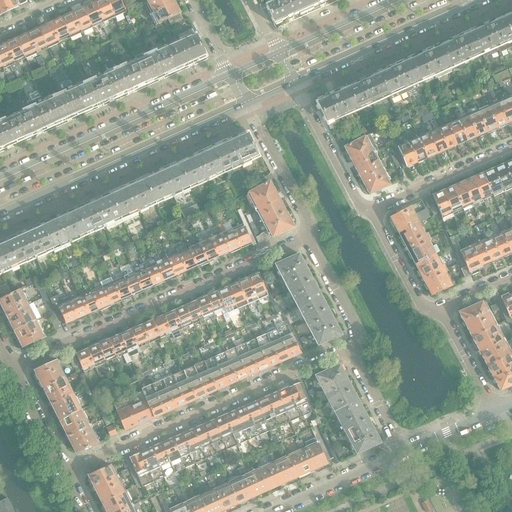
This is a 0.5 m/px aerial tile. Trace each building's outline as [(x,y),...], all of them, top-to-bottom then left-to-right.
[(17,7),(19,6),(15,0),(2,0),(0,1),(0,15),(17,7)] [(114,18),(106,0),(99,0),(94,3),(108,34),(111,33),(108,25),(109,25),(107,21),(114,18)] [(128,16),(121,2),(120,0),(106,0),(114,18),(122,14),(124,18),(126,17),(129,25),(131,23),(128,16)] [(179,11),(177,7),(176,7),(172,0),(154,0),(146,5),(156,25),(168,19),(179,13),(179,11)] [(273,3),(266,7),(273,22),(274,25),(275,24),(276,24),(276,25),(281,22),(281,21),(287,19),(288,20),(288,19),(291,18),(292,18),(293,17),(293,16),(298,14),(299,13),(300,15),(307,12),(301,0),(274,0),(272,1),(273,3)] [(301,0),(307,12),(313,9),(312,7),(313,7),(319,4),(319,5),(320,5),(323,4),(324,3),(325,3),(324,2),(325,2),(324,2),(328,0),(331,0),(332,0),(301,0)] [(108,34),(94,3),(83,8),(92,28),(99,25),(101,29),(103,28),(106,35),(108,34)] [(92,28),(83,8),(71,13),(81,33),(92,28)] [(81,33),(71,13),(60,18),(70,38),(81,33)] [(170,25),(182,19),(179,13),(168,19),(170,25)] [(511,14),(510,16),(509,14),(504,17),(504,18),(503,19),(511,39),(511,14)] [(70,38),(60,18),(49,23),(58,43),(70,38)] [(511,39),(503,19),(502,20),(501,18),(495,20),(496,22),(491,25),(490,24),(489,24),(484,26),(484,27),(479,30),(478,28),(473,31),(473,32),(472,33),(481,53),(511,39)] [(58,43),(49,23),(38,29),(48,48),(58,43)] [(48,48),(38,29),(27,34),(36,54),(48,48)] [(203,50),(199,42),(200,41),(198,37),(197,37),(196,35),(196,36),(195,34),(192,29),(178,36),(180,40),(173,43),(174,45),(166,48),(166,47),(165,47),(175,70),(176,69),(177,71),(182,68),(182,67),(183,66),(187,64),(187,65),(193,63),(194,62),(193,61),(197,59),(197,60),(198,59),(199,61),(205,58),(204,57),(205,56),(205,54),(203,49),(203,50)] [(481,53),(472,33),(471,34),(470,32),(464,34),(465,36),(460,39),(459,38),(453,40),(453,41),(448,44),(447,42),(442,44),(442,46),(441,47),(450,67),(481,53)] [(36,54),(27,34),(16,39),(25,59),(36,54)] [(25,59),(16,39),(5,44),(20,75),(22,74),(19,67),(20,66),(18,62),(25,59)] [(0,46),(0,61),(1,64),(4,69),(10,66),(16,79),(21,77),(20,75),(5,44),(0,46)] [(450,67),(441,47),(440,47),(439,46),(433,48),(434,50),(429,52),(428,51),(427,52),(422,54),(422,55),(417,58),(416,56),(411,58),(411,60),(410,61),(419,81),(436,74),(438,78),(452,71),(450,67)] [(175,70),(165,47),(163,48),(164,50),(157,53),(156,51),(143,57),(144,59),(136,62),(135,60),(134,61),(145,83),(146,83),(147,84),(152,82),(152,80),(153,80),(152,80),(157,78),(157,79),(163,76),(163,75),(167,73),(168,73),(169,74),(174,72),(174,70),(175,70)] [(419,81),(410,61),(409,61),(408,60),(402,62),(403,64),(398,67),(397,66),(391,68),(391,69),(386,72),(385,70),(380,72),(381,74),(379,75),(388,95),(390,100),(406,93),(404,88),(419,81)] [(145,83),(134,61),(133,61),(134,63),(126,67),(125,65),(113,71),(113,73),(106,76),(105,74),(104,74),(114,97),(116,96),(116,98),(122,96),(121,94),(122,94),(122,93),(126,91),(127,92),(133,90),(133,89),(137,87),(138,87),(139,88),(144,86),(143,84),(145,83)] [(114,97),(104,74),(103,75),(104,77),(96,80),(95,78),(83,84),(84,86),(76,89),(75,88),(74,88),(84,111),(85,110),(86,112),(92,109),(91,108),(92,107),(96,105),(97,106),(103,103),(103,102),(107,100),(107,101),(108,100),(108,102),(114,99),(113,97),(114,97)] [(388,95),(379,75),(378,75),(377,74),(371,76),(372,78),(367,80),(366,79),(361,82),(360,82),(360,83),(355,85),(354,84),(349,86),(350,88),(348,89),(357,109),(372,102),(374,106),(375,106),(373,101),(388,95)] [(84,111),(74,88),(72,89),(73,91),(66,94),(65,92),(52,98),(53,100),(45,103),(44,101),(43,102),(54,124),(55,124),(56,125),(62,123),(61,121),(62,121),(66,119),(66,120),(73,117),(72,116),(76,114),(77,114),(78,115),(84,113),(83,111),(84,111)] [(357,109),(348,89),(347,89),(346,88),(340,90),(341,92),(336,94),(335,93),(329,96),(329,97),(324,99),(324,98),(318,100),(318,102),(317,103),(318,105),(317,105),(319,109),(320,109),(326,123),(341,116),(343,120),(345,119),(343,115),(357,109)] [(54,124),(43,102),(41,97),(26,104),(29,108),(22,111),(23,113),(15,117),(15,115),(13,115),(24,138),(25,137),(26,139),(32,136),(31,135),(32,134),(36,132),(36,133),(41,131),(42,131),(42,129),(46,128),(47,127),(48,129),(53,127),(53,125),(54,124)] [(511,105),(509,99),(499,103),(504,115),(504,118),(507,124),(508,126),(511,123),(511,105)] [(504,118),(504,115),(499,103),(489,108),(494,120),(494,122),(497,129),(498,130),(505,127),(505,125),(507,124),(504,118)] [(419,106),(414,109),(418,118),(423,116),(419,106)] [(494,122),(494,120),(489,108),(479,112),(487,133),(487,135),(495,131),(495,129),(497,129),(494,122)] [(411,119),(408,112),(400,115),(403,122),(411,119)] [(487,133),(479,112),(469,116),(474,128),(474,130),(477,137),(477,139),(485,136),(484,134),(487,133)] [(24,138),(13,115),(12,116),(13,118),(5,121),(5,119),(0,121),(0,150),(1,150),(1,148),(5,146),(6,147),(12,144),(12,143),(16,141),(16,142),(17,141),(18,143),(23,140),(22,138),(24,138)] [(474,130),(474,128),(469,116),(458,121),(458,122),(464,134),(463,135),(466,142),(467,144),(475,140),(474,138),(477,137),(474,130)] [(464,134),(458,122),(449,126),(454,138),(453,139),(456,146),(458,145),(458,146),(463,144),(463,143),(466,142),(463,135),(464,134)] [(453,139),(454,138),(449,126),(439,130),(444,143),(443,143),(447,150),(448,150),(448,151),(453,149),(452,148),(456,146),(453,139)] [(444,143),(439,130),(429,134),(434,147),(437,155),(438,154),(438,155),(443,153),(442,152),(447,150),(443,143),(444,143)] [(242,164),(258,156),(257,154),(258,153),(256,148),(255,149),(251,141),(252,141),(250,135),(249,136),(248,134),(245,135),(244,133),(239,136),(239,138),(234,140),(233,139),(230,140),(227,142),(227,143),(221,146),(221,144),(215,147),(216,148),(213,149),(223,172),(239,165),(240,168),(243,166),(242,164)] [(434,147),(429,134),(419,139),(424,151),(424,152),(426,159),(428,158),(428,159),(433,157),(433,156),(437,155),(434,147)] [(344,148),(354,142),(351,137),(343,141),(340,143),(343,148),(344,148)] [(381,169),(372,153),(364,137),(354,142),(344,148),(361,179),(381,169)] [(424,151),(419,139),(409,143),(414,156),(413,156),(416,163),(418,162),(418,164),(423,162),(422,160),(426,159),(424,152),(424,151)] [(414,156),(409,143),(397,148),(398,151),(402,159),(404,164),(406,168),(408,167),(408,168),(413,166),(412,165),(416,163),(413,156),(414,156)] [(223,172),(213,149),(211,151),(210,149),(204,151),(205,153),(199,156),(199,154),(193,157),(193,158),(187,161),(186,159),(181,162),(182,164),(179,165),(189,187),(205,180),(206,183),(209,182),(208,179),(223,172)] [(189,187),(179,165),(177,166),(176,164),(170,167),(171,169),(165,171),(164,170),(163,170),(158,173),(159,174),(153,177),(152,175),(147,177),(147,179),(145,180),(155,203),(171,196),(172,198),(175,197),(173,194),(189,187)] [(511,189),(511,181),(505,165),(504,166),(504,164),(497,167),(498,169),(495,170),(504,192),(511,189)] [(390,186),(381,169),(361,179),(369,195),(390,186)] [(504,192),(495,170),(494,170),(493,169),(487,172),(487,173),(484,175),(492,194),(494,197),(504,192)] [(492,194),(484,175),(483,175),(482,174),(477,176),(478,177),(474,179),(482,198),(492,194)] [(260,187),(269,182),(271,181),(268,175),(257,181),(260,187)] [(482,198),(474,179),(473,179),(472,178),(467,181),(467,182),(464,184),(472,203),(474,207),(479,204),(477,201),(482,198)] [(155,203),(145,180),(143,181),(142,180),(136,182),(137,184),(131,187),(130,185),(124,188),(125,189),(119,192),(118,190),(112,193),(113,195),(111,196),(121,218),(136,211),(137,214),(140,213),(139,210),(155,203)] [(286,212),(279,199),(269,182),(260,187),(253,191),(251,187),(247,189),(249,193),(265,223),(286,212)] [(472,203),(464,184),(462,184),(462,183),(457,185),(457,186),(453,188),(462,207),(464,211),(473,207),(471,203),(472,203)] [(462,207),(453,188),(452,188),(452,187),(447,190),(447,191),(443,192),(452,212),(462,207)] [(230,191),(216,197),(219,203),(233,197),(230,191)] [(452,212),(443,192),(442,193),(441,192),(437,194),(437,195),(432,197),(441,216),(444,222),(448,220),(454,217),(451,212),(452,212)] [(121,218),(111,196),(108,197),(107,195),(102,198),(103,199),(97,202),(96,201),(93,202),(90,203),(90,205),(84,207),(84,206),(78,208),(79,210),(76,211),(86,234),(102,227),(103,229),(106,228),(105,226),(121,218)] [(430,208),(434,206),(429,196),(423,199),(428,209),(430,208)] [(196,205),(181,211),(184,218),(199,211),(196,205)] [(418,223),(409,206),(407,207),(396,212),(397,214),(390,217),(399,233),(418,223)] [(86,234),(76,211),(74,212),(73,210),(68,213),(68,215),(62,217),(62,216),(56,219),(56,220),(50,223),(50,221),(44,224),(45,225),(42,227),(52,249),(68,242),(69,245),(70,244),(72,244),(71,241),(86,234)] [(294,228),(286,212),(265,223),(269,230),(261,234),(259,236),(256,238),(259,244),(272,238),(294,228)] [(165,227),(162,220),(157,223),(159,229),(165,227)] [(428,243),(429,242),(425,233),(423,234),(418,223),(399,233),(415,264),(434,254),(439,251),(436,245),(430,248),(428,243)] [(241,247),(233,229),(226,232),(223,225),(221,226),(220,224),(217,225),(221,234),(230,252),(234,251),(236,251),(239,250),(240,247),(241,247)] [(252,244),(250,241),(248,236),(246,231),(244,227),(243,224),(233,229),(241,247),(244,246),(246,246),(252,244)] [(52,249),(42,227),(40,228),(39,226),(33,228),(34,230),(28,233),(28,231),(22,234),(21,234),(22,236),(16,238),(15,236),(10,239),(10,241),(8,242),(18,265),(33,258),(35,261),(37,259),(36,256),(52,249)] [(230,252),(221,234),(215,237),(213,233),(211,233),(209,229),(207,231),(210,238),(219,257),(223,256),(225,256),(229,255),(229,253),(230,252)] [(511,231),(511,230),(501,234),(506,245),(508,246),(511,253),(511,252),(511,231)] [(219,257),(210,238),(204,241),(202,237),(200,238),(199,234),(196,235),(199,243),(208,262),(211,261),(213,261),(217,260),(218,257),(219,257)] [(506,245),(501,234),(491,239),(496,250),(498,251),(501,258),(504,256),(505,258),(511,255),(511,253),(508,246),(506,245)] [(496,250),(491,239),(481,243),(486,255),(487,255),(491,262),(494,260),(495,262),(502,259),(501,258),(498,251),(496,250)] [(18,265),(8,242),(5,243),(5,241),(0,243),(0,274),(0,276),(3,274),(2,272),(18,265)] [(120,241),(112,245),(114,250),(123,246),(120,241)] [(197,267),(188,248),(183,251),(181,247),(179,248),(177,243),(174,245),(178,253),(186,272),(189,270),(191,271),(195,270),(196,268),(197,267)] [(208,262),(199,243),(193,246),(191,243),(187,245),(188,248),(197,267),(200,265),(203,266),(206,264),(207,262),(208,262)] [(486,255),(481,243),(471,247),(476,259),(478,259),(481,266),(484,265),(485,267),(491,264),(491,262),(487,255),(486,255)] [(476,259),(471,247),(461,252),(462,254),(463,257),(464,259),(465,262),(466,264),(467,267),(471,276),(479,272),(478,269),(481,268),(481,266),(478,259),(476,259)] [(101,250),(94,254),(96,259),(104,255),(101,250)] [(175,276),(167,257),(160,260),(158,257),(157,257),(155,253),(152,255),(156,262),(164,281),(167,280),(170,281),(173,279),(174,277),(175,276)] [(186,272),(178,253),(167,257),(175,276),(178,275),(180,276),(184,274),(185,272),(186,272)] [(312,280),(305,265),(299,254),(275,265),(281,278),(284,284),(286,283),(290,291),(312,280)] [(451,287),(445,274),(446,273),(441,265),(440,266),(434,254),(415,264),(432,296),(443,290),(444,291),(451,287)] [(164,281),(156,262),(149,265),(147,262),(146,262),(144,258),(141,259),(145,267),(154,286),(157,285),(159,285),(162,284),(163,282),(164,281)] [(77,259),(70,263),(72,268),(80,265),(77,259)] [(142,291),(134,272),(127,275),(126,271),(125,272),(123,267),(120,269),(123,276),(123,277),(131,295),(135,294),(137,295),(141,293),(141,291),(142,291)] [(154,286),(145,267),(134,272),(142,291),(146,289),(148,290),(151,288),(152,286),(154,286)] [(467,267),(463,269),(461,270),(465,278),(471,276),(467,267)] [(131,295),(123,277),(117,279),(116,275),(113,277),(111,272),(109,273),(111,278),(112,281),(121,300),(124,299),(126,299),(130,298),(131,296),(131,295)] [(260,277),(258,274),(257,274),(255,273),(252,275),(251,277),(248,278),(250,282),(252,285),(251,288),(253,291),(258,300),(268,295),(266,292),(264,287),(262,282),(260,277)] [(121,300),(112,281),(111,278),(103,281),(101,277),(98,279),(102,286),(101,286),(109,305),(113,303),(115,304),(119,303),(120,301),(121,300)] [(258,300),(253,291),(251,288),(252,285),(250,282),(248,278),(245,280),(243,279),(239,280),(238,283),(247,305),(258,300)] [(46,297),(43,288),(45,287),(42,280),(34,283),(37,291),(38,290),(42,299),(46,297)] [(328,309),(321,296),(312,280),(290,291),(295,300),(293,301),(301,315),(302,314),(306,321),(328,309)] [(247,305),(238,283),(237,283),(235,282),(232,284),(231,286),(227,288),(229,291),(228,291),(229,294),(232,296),(234,299),(232,300),(239,314),(237,309),(247,305)] [(0,293),(9,289),(6,284),(0,287),(0,293)] [(109,305),(101,286),(90,291),(99,310),(103,308),(105,309),(108,307),(109,305)] [(239,314),(232,300),(234,299),(232,296),(229,294),(228,291),(229,291),(227,288),(224,289),(222,288),(219,290),(218,292),(217,292),(229,320),(230,320),(229,318),(239,314)] [(0,300),(11,295),(9,289),(0,293),(0,300)] [(34,321),(27,305),(19,291),(11,295),(0,300),(0,302),(15,331),(34,321)] [(99,310),(90,291),(79,296),(88,314),(92,313),(94,314),(97,312),(98,310),(99,310)] [(229,320),(217,292),(213,294),(211,293),(207,295),(207,297),(216,319),(215,315),(222,312),(226,321),(229,320)] [(511,318),(511,295),(509,296),(508,293),(501,296),(502,300),(504,303),(505,306),(506,309),(508,313),(509,316),(511,319),(511,318)] [(76,320),(68,300),(57,305),(56,303),(55,304),(53,300),(52,300),(50,295),(48,296),(56,312),(58,317),(62,315),(66,324),(70,322),(72,323),(76,321),(76,320)] [(88,314),(79,296),(68,300),(76,320),(77,319),(81,317),(83,318),(86,317),(87,315),(88,314)] [(53,312),(46,297),(42,299),(45,305),(46,305),(50,314),(53,312)] [(216,319),(207,297),(203,299),(201,298),(197,299),(196,302),(195,302),(205,324),(204,320),(210,317),(212,321),(216,319)] [(205,324),(195,302),(191,304),(190,303),(186,304),(185,306),(184,307),(192,325),(200,322),(201,326),(205,324)] [(495,326),(488,312),(482,302),(459,313),(472,338),(495,326)] [(192,325),(184,307),(181,308),(179,307),(175,309),(174,311),(184,335),(182,329),(192,325)] [(341,335),(334,321),(328,309),(306,321),(310,330),(309,330),(317,347),(340,336),(341,335)] [(184,335),(174,311),(170,313),(168,312),(164,314),(164,316),(163,316),(170,334),(171,334),(174,339),(184,335)] [(170,334),(163,316),(159,318),(157,317),(153,319),(152,321),(160,339),(170,334)] [(60,329),(56,318),(52,320),(51,321),(55,331),(60,329)] [(45,337),(42,331),(40,332),(34,321),(15,331),(23,347),(45,337)] [(160,339),(152,321),(148,323),(146,322),(142,323),(142,325),(141,326),(151,348),(150,344),(160,339)] [(289,329),(287,325),(276,329),(290,359),(301,354),(299,350),(297,345),(295,341),(293,337),(291,333),(289,329)] [(151,348),(141,326),(137,327),(135,326),(131,328),(131,330),(130,331),(140,353),(151,348)] [(510,355),(502,341),(495,326),(472,338),(487,367),(510,355)] [(290,359),(276,329),(266,334),(279,364),(290,359)] [(140,353),(130,331),(126,332),(124,331),(120,333),(120,335),(119,335),(130,362),(132,362),(130,357),(140,353)] [(279,364),(266,334),(255,339),(269,368),(279,364)] [(130,362),(119,335),(115,337),(113,336),(110,338),(109,340),(108,340),(117,363),(119,362),(117,358),(123,355),(127,364),(130,362)] [(269,368),(255,339),(245,343),(258,373),(269,368)] [(117,363),(108,340),(104,342),(102,341),(99,343),(98,345),(97,345),(105,363),(112,360),(114,364),(117,363)] [(258,373),(245,343),(235,348),(248,377),(258,373)] [(105,363),(97,345),(94,346),(92,346),(88,347),(87,349),(86,350),(94,368),(105,363)] [(248,377),(235,348),(224,353),(237,382),(248,377)] [(94,368),(86,350),(83,351),(81,350),(77,352),(76,354),(84,373),(94,368)] [(237,382),(224,353),(214,357),(227,386),(237,382)] [(511,385),(511,359),(510,355),(487,367),(500,391),(502,390),(511,385)] [(78,366),(74,356),(69,358),(73,368),(74,367),(78,366)] [(227,386),(214,357),(204,362),(216,391),(227,386)] [(64,374),(57,361),(35,371),(42,386),(64,374)] [(216,391),(204,362),(194,366),(206,395),(216,391)] [(352,389),(344,375),(339,365),(315,376),(320,388),(322,393),(326,392),(330,400),(352,389)] [(206,395),(194,366),(183,371),(196,400),(206,395)] [(196,400),(183,371),(173,376),(186,404),(196,400)] [(82,409),(78,400),(64,374),(42,386),(60,421),(82,409)] [(101,397),(137,381),(138,381),(136,376),(99,393),(101,397)] [(186,404),(173,376),(162,380),(175,409),(186,404)] [(175,409),(162,380),(152,385),(164,414),(175,409)] [(302,382),(301,382),(298,383),(306,400),(311,412),(313,417),(316,416),(310,400),(302,382)] [(306,400),(298,383),(288,388),(294,400),(300,416),(311,412),(306,400)] [(164,414),(152,385),(141,390),(142,392),(153,419),(164,414)] [(300,416),(294,400),(288,388),(278,393),(281,401),(290,421),(300,416)] [(368,418),(359,402),(352,389),(330,400),(335,410),(333,411),(339,422),(341,421),(346,430),(368,418)] [(153,419),(142,392),(114,404),(117,412),(125,431),(153,419)] [(290,421),(281,401),(278,393),(267,397),(268,401),(279,426),(290,421)] [(279,426),(268,401),(267,397),(256,402),(268,430),(279,426)] [(107,410),(102,400),(97,403),(102,412),(107,410)] [(268,430),(256,402),(245,407),(258,435),(268,430)] [(258,435),(245,407),(235,411),(247,440),(258,435)] [(98,443),(90,425),(82,409),(60,421),(76,453),(98,443)] [(247,440),(235,411),(224,416),(237,444),(247,440)] [(237,444),(224,416),(214,421),(226,449),(237,444)] [(381,443),(374,431),(368,418),(346,430),(350,439),(348,440),(351,446),(356,455),(380,444),(381,443)] [(226,449),(214,421),(203,425),(216,454),(226,449)] [(216,454),(203,425),(193,430),(205,458),(216,454)] [(117,434),(113,426),(106,429),(110,437),(117,434)] [(205,458),(193,430),(183,434),(195,463),(205,458)] [(195,463),(183,434),(172,439),(185,467),(195,463)] [(185,467),(172,439),(162,443),(175,472),(185,467)] [(175,472),(162,443),(151,448),(164,477),(175,472)] [(324,458),(323,455),(321,451),(320,448),(318,445),(318,444),(288,457),(297,477),(327,464),(326,462),(324,458)] [(164,477),(151,448),(141,453),(153,481),(164,477)] [(153,481),(141,453),(129,458),(131,461),(132,464),(133,467),(135,471),(136,474),(138,477),(139,480),(140,483),(142,486),(153,481)] [(297,477),(288,457),(258,471),(268,491),(297,477)] [(123,492),(116,478),(110,466),(88,476),(102,503),(123,492)] [(268,491),(258,471),(229,484),(238,504),(268,491)] [(221,511),(238,504),(229,484),(199,497),(205,511),(221,511)] [(181,495),(177,487),(174,489),(180,502),(183,501),(181,495)] [(133,511),(141,508),(139,506),(142,505),(140,502),(135,505),(131,507),(123,492),(102,503),(106,511),(133,511)] [(205,511),(199,497),(169,511),(170,511),(169,511),(205,511)] [(428,511),(432,510),(427,500),(421,504),(425,511),(428,511)]
